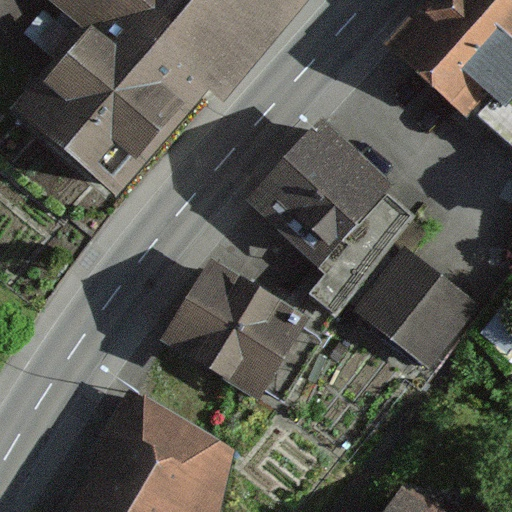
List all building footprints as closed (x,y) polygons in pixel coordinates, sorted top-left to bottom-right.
[(304,0),(72,0),(67,7),(115,49),(45,131),(129,203),(304,0)] [(511,93),(511,0),(449,0),(397,63),(480,132),(511,93)] [(338,133),(272,207),(348,275),(414,201),(338,133)] [(480,305),(417,262),(372,325),(435,369),(480,305)] [(322,324),(221,274),(183,350),(285,400),(322,324)] [(227,511),(238,454),(143,402),(82,511),(227,511)] [(485,511),(440,511),(407,491),(393,511),(511,511),(511,508),(494,498),(485,511)]
